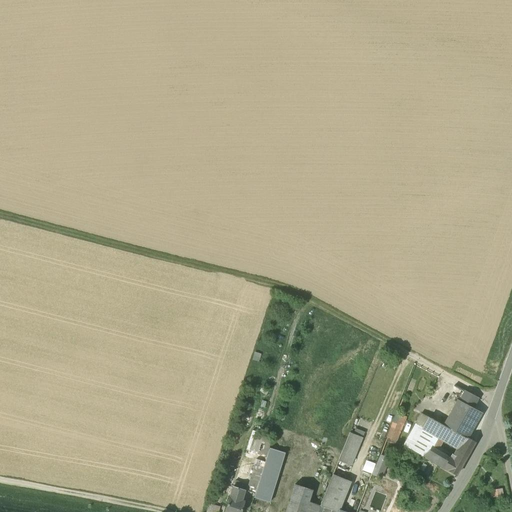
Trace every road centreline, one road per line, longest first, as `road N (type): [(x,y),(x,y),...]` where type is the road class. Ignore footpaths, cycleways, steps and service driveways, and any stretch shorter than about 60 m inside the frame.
road 1 (track): [(0,219),(285,295),(496,402)]
road 2 (track): [(156,511),(0,481)]
road 3 (residential): [(445,511),(496,402)]
